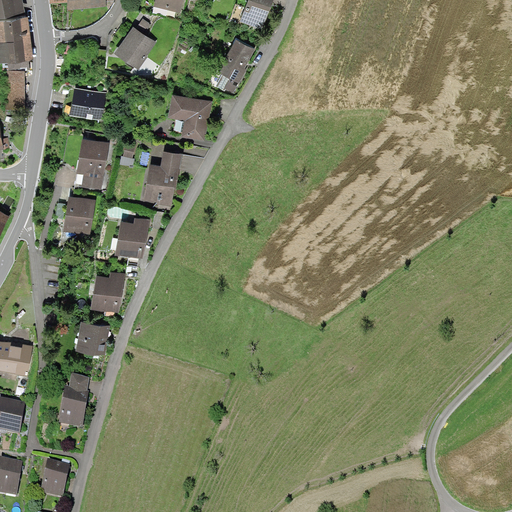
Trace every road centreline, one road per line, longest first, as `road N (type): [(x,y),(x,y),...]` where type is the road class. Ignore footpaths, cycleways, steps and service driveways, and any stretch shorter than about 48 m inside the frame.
road 1 (residential): [(293,0),(134,298),(72,511)]
road 2 (residential): [(20,224),(30,237),(43,346),(28,453)]
road 3 (track): [(511,347),(435,427),(429,457),(447,505)]
road 4 (tertiary): [(32,172),(46,37)]
